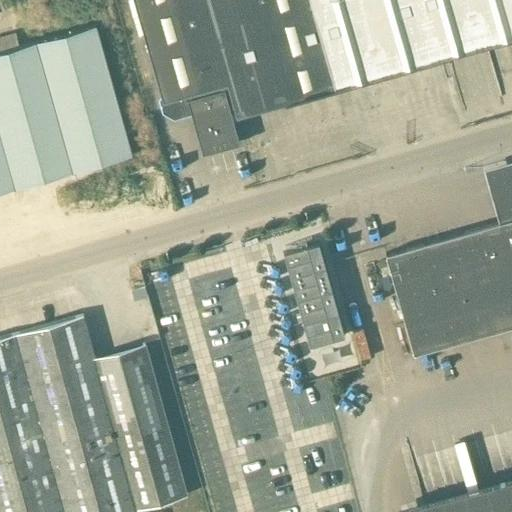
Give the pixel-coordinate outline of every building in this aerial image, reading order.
[(511,0),(133,0),(166,113),(174,118),(192,113),(203,153),(238,143),(227,106),(234,104),(235,107),(511,27),(511,0)] [(95,25),(0,51),(0,190),(131,154),(95,25)] [(511,217),(385,254),(413,353),(511,324),(511,217)] [(285,252),(283,252),(309,345),(345,336),(318,242),(307,245),(285,252)] [(186,495),(145,342),(94,356),(82,314),(0,336),(0,511),(137,511),(136,509),(186,495)] [(200,363),(174,363),(207,480),(216,485),(213,490),(219,511),(223,511),(228,505),(222,501),(222,495),(228,498),(238,495),(236,486),(244,474),(244,456),(250,445),(261,445),(268,433),(282,441),(276,453),(292,453),(289,445),(282,445),(291,430),(289,428),(289,415),(236,414),(223,407),(228,400),(219,400),(217,391),(200,381),(200,363)] [(511,511),(511,483),(410,511),(511,511)]
